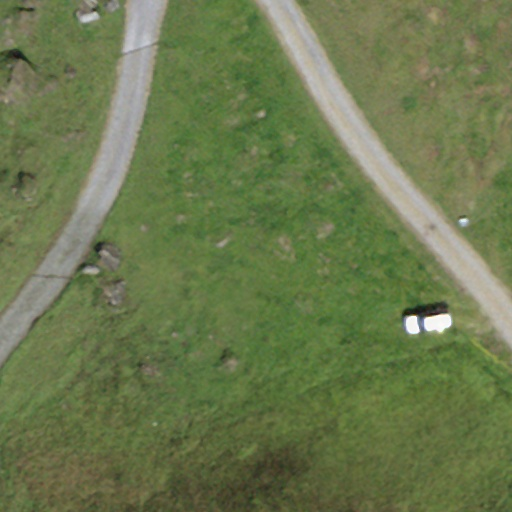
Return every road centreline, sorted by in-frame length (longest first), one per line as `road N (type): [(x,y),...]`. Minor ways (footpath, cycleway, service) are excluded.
road 1 (track): [(511,324),(374,168),(276,0)]
road 2 (track): [(139,0),(114,145),(65,260),(0,343)]
